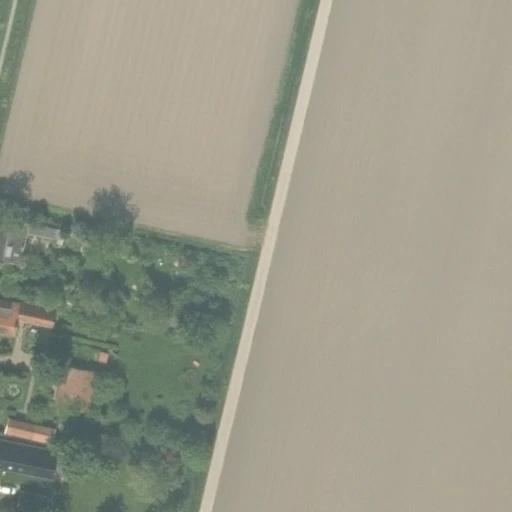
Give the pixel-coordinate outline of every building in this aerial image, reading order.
[(0,215),(0,258),(19,263),(25,231),(54,237),(54,236),(57,228),(56,228),(27,222),(0,215)] [(52,325),(55,308),(19,300),(19,302),(0,298),(0,330),(14,333),(17,317),(52,325)] [(80,301),(63,298),(61,308),(78,312),(80,301)] [(55,404),(88,410),(96,369),(63,363),(55,404)] [(51,442),(55,427),(7,416),(3,431),(51,442)] [(0,465),(47,475),(57,449),(0,437),(0,465)]
